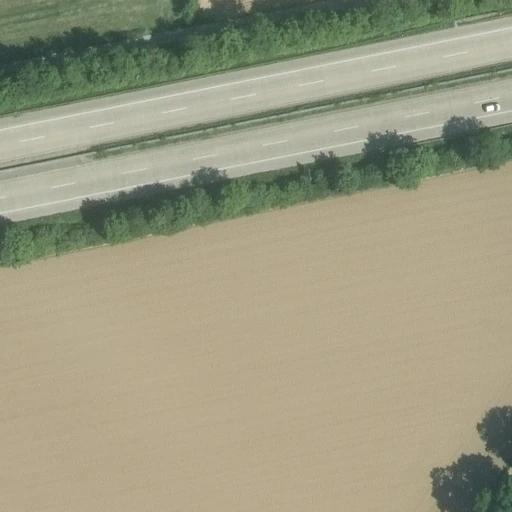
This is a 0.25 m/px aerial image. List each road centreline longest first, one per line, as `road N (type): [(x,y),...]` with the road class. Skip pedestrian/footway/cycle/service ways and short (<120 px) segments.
road 1 (motorway): [(0,198),(511,95)]
road 2 (motorway): [(511,43),(0,146)]
road 3 (track): [(0,66),(336,0)]
